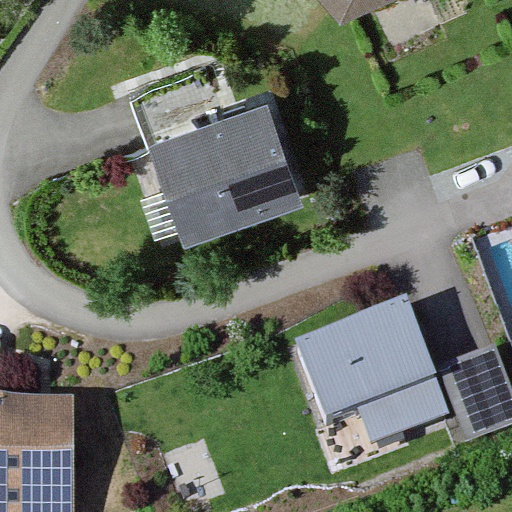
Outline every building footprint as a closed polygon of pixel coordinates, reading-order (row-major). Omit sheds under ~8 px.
[(322,0),(333,13),(361,0),(322,0)] [(294,203),(261,101),(230,111),(213,59),(123,88),(144,156),(151,154),(179,240),(294,203)] [(437,423),(399,314),(291,352),(320,433),(356,420),(366,448),(437,423)] [(511,426),(487,359),(438,376),(462,444),(511,426)] [(0,511),(70,511),(71,412),(0,411),(0,511)]
